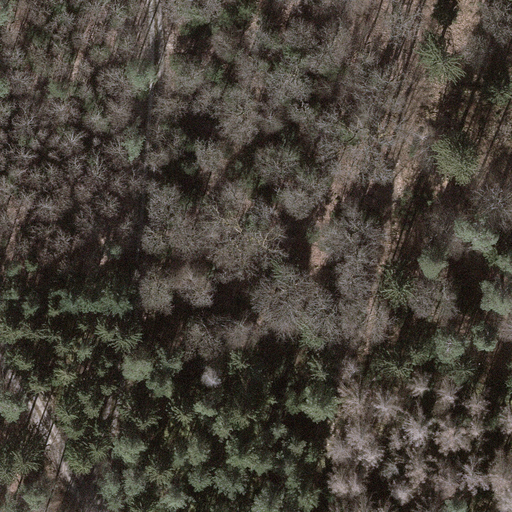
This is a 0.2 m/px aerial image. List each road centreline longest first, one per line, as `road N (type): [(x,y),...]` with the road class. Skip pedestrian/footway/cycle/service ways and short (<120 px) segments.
road 1 (track): [(79,503),(131,308),(159,138),(161,0)]
road 2 (track): [(0,350),(83,511)]
